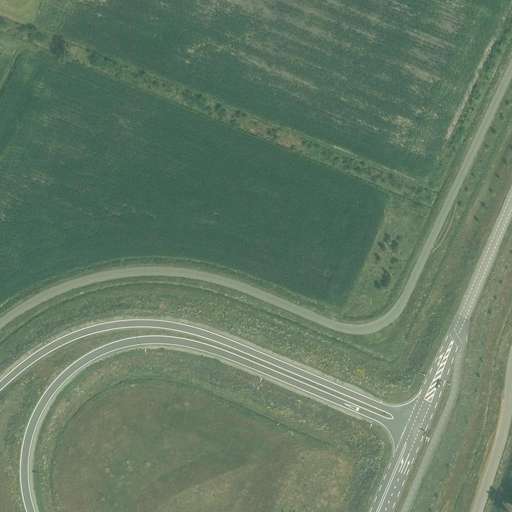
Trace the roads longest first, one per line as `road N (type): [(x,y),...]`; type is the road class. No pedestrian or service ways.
road 1 (unclassified): [(0,324),(79,282),(162,271),(229,282),(339,327),(378,327),(401,300),(511,69)]
road 2 (trunk): [(30,511),(24,453),(38,408),(76,365),(129,342),(210,350),(412,434)]
road 3 (trunk): [(417,421),(201,332),(153,323),(68,336),(0,384)]
road 4 (unclassified): [(417,421),(511,201)]
road 5 (unclassified): [(477,511),(511,366)]
